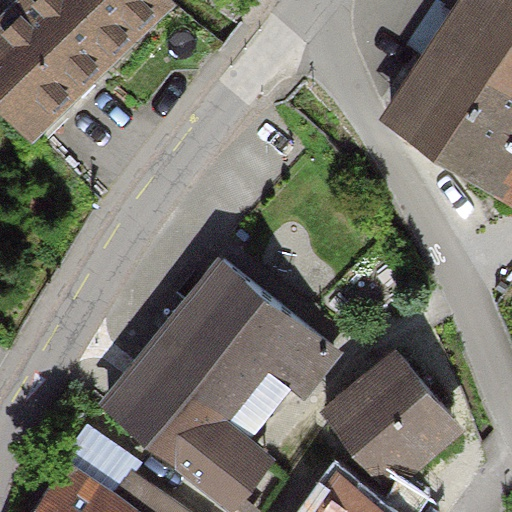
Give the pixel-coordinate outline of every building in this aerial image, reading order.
[(166,9),(157,0),(13,0),(0,13),(0,115),(29,145),(166,9)] [(511,0),(465,0),(384,128),(511,208),(511,0)] [(335,356),(217,261),(96,410),(222,511),(231,511),(270,465),(232,433),(273,382),(298,402),(335,356)] [(460,436),(393,354),(316,417),(366,478),(379,467),(396,488),(460,436)] [(181,511),(129,474),(110,501),(62,467),(28,511),(181,511)] [(385,511),(337,477),(311,511),(385,511)]
